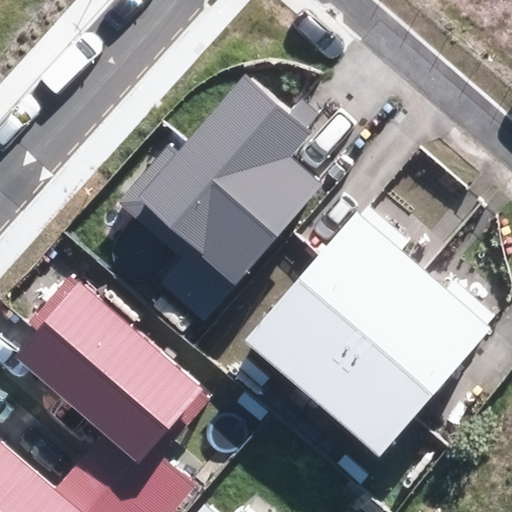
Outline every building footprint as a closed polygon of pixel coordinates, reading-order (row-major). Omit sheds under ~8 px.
[(149,199),(232,268),(348,130),(264,61),(149,199)] [(348,197),(244,322),(387,441),(491,315),(348,197)] [(55,474),(0,428),(0,511),(156,511),(200,460),(166,431),(206,383),(79,278),(28,339),(111,407),(55,474)] [(467,511),(486,491),(452,462),(410,511),(411,511),(467,511)] [(198,511),(262,511),(222,481),(198,511)]
